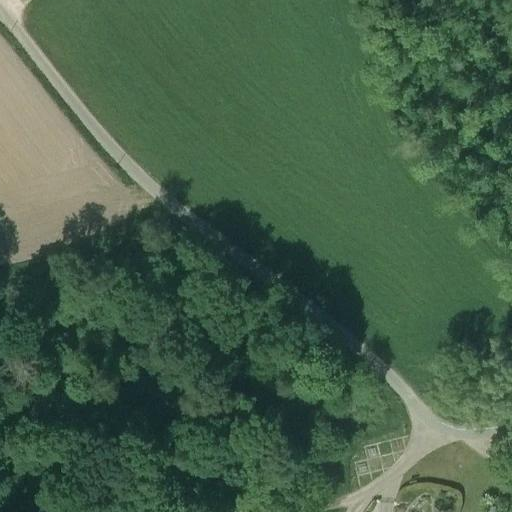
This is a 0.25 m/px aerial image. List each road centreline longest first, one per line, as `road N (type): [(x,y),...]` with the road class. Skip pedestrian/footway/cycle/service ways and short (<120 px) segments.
road 1 (unclassified): [(0,12),(122,163),(379,367),(436,437)]
road 2 (unclassified): [(436,437),(343,511)]
